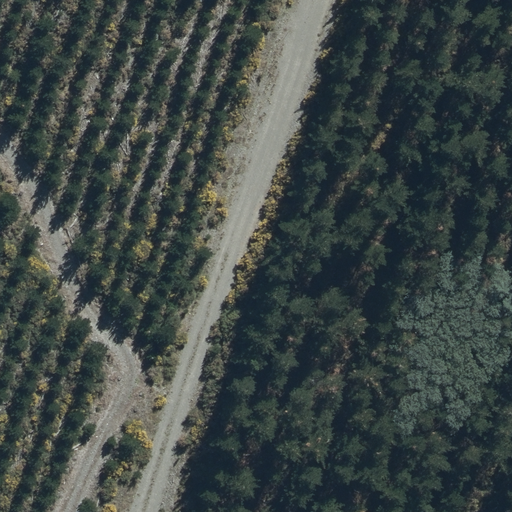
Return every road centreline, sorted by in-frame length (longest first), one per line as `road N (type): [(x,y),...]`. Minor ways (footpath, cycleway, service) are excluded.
road 1 (track): [(152,511),(320,0)]
road 2 (track): [(72,511),(126,389),(129,364),(92,311),(33,181),(0,144)]
